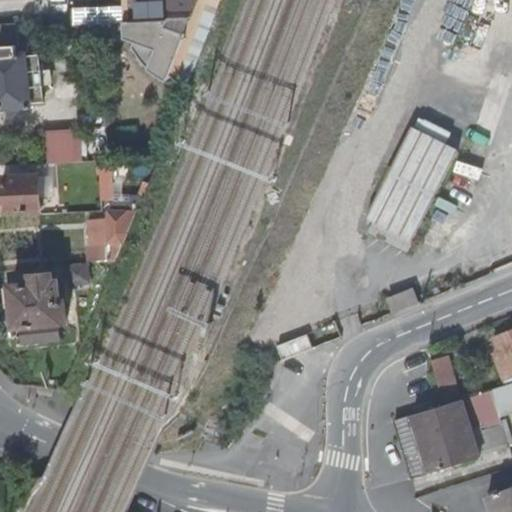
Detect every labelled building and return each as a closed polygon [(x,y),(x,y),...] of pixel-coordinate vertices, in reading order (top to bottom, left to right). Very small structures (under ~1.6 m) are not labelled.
[(16,20),(0,21),(0,107),(44,103),(41,60),(31,52),(19,54),(16,20)] [(45,133),(46,163),(78,161),(77,132),(45,133)] [(36,176),(1,178),(2,212),(38,210),(36,176)] [(87,257),(114,256),(135,207),(108,208),(109,240),(86,241),(87,257)] [(87,261),(70,262),(70,280),(87,279),(87,261)] [(65,319),(64,298),(58,299),(57,284),(56,280),(51,280),(51,270),(31,272),(31,283),(11,284),(11,288),(5,288),(6,303),(13,303),(15,324),(20,324),(22,342),(59,339),(57,320),(65,319)] [(450,273),(426,283),(432,296),(456,286),(450,273)] [(58,299),(64,298),(66,298),(65,283),(57,284),(58,299)] [(412,288),(385,300),(391,314),(418,302),(412,288)] [(505,380),(511,376),(511,327),(487,338),(505,380)] [(303,352),(314,346),(309,333),(296,338),(303,352)] [(284,359),(303,352),(296,338),(279,345),(284,359)] [(444,392),(462,387),(452,353),(434,358),(444,392)] [(511,382),(490,389),(498,415),(511,411),(511,382)] [(443,404),(412,414),(394,419),(402,444),(406,442),(409,451),(405,453),(412,477),(480,455),(472,426),(479,424),(481,430),(501,424),(498,415),(490,389),(463,397),(443,404)] [(464,511),(511,511),(511,491),(463,508),(464,511)]
